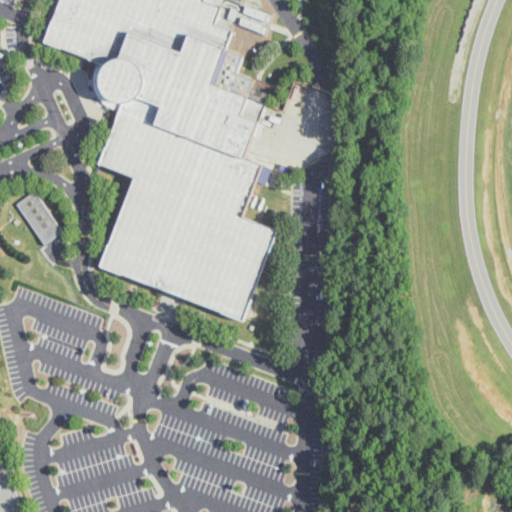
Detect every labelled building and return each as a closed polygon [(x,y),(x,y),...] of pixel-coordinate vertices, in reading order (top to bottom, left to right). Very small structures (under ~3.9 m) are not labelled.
[(205,0),(205,1),(223,7),(216,24),(234,31),(228,48),(245,55),(238,73),(255,80),(242,115),(260,122),(246,158),(264,165),(244,217),(279,230),(245,320),(102,265),(136,177),(100,164),(121,109),(113,107),(109,105),(102,100),(97,92),(95,84),(95,75),(98,66),(101,63),(46,42),(62,0),(205,0)] [(270,20),(244,10),(247,4),(273,14),(270,20)] [(235,19),(229,16),(232,6),(239,8),(235,19)] [(266,32),(240,22),(243,15),(268,25),(266,32)] [(65,233),(47,245),(18,204),(37,191),(66,232),(65,233)]
